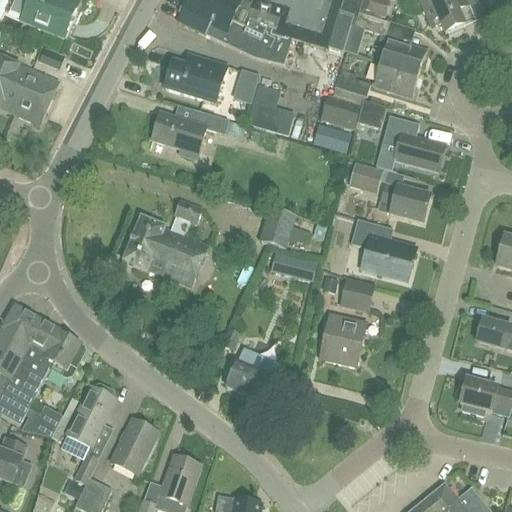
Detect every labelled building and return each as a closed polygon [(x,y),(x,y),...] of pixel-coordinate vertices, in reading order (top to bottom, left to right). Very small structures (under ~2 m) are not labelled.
[(15,0),(16,1),(16,2),(17,4),(17,5),(18,6),(20,7),(28,10),(22,24),(66,43),(79,12),(60,4),(61,0),(15,0)] [(222,46),(256,61),(283,68),(291,42),(328,53),(328,51),(342,55),(353,18),(340,14),(343,0),(189,0),(178,26),(205,38),(222,46)] [(360,11),(359,16),(380,22),(381,20),(385,21),(390,4),(381,2),(381,0),(363,0),(360,11)] [(417,0),(419,3),(429,25),(438,21),(445,37),(464,28),(457,13),(468,8),(464,0),(417,0)] [(478,0),(487,20),(509,11),(504,0),(478,0)] [(381,37),(384,38),(388,24),(380,22),(359,16),(358,16),(354,29),(381,37)] [(425,58),(426,55),(388,43),(389,39),(384,38),(381,37),(377,51),(384,53),(380,66),(419,78),(422,67),(424,68),(427,59),(425,58)] [(65,59),(45,50),(39,63),(60,72),(65,59)] [(166,73),(162,85),(166,87),(164,92),(215,107),(226,69),(192,58),(188,70),(172,65),(169,74),(166,73)] [(0,59),(0,111),(8,114),(27,71),(0,59)] [(411,101),(419,78),(380,66),(373,89),(411,101)] [(27,71),(8,114),(39,128),(58,85),(27,71)] [(370,87),(354,82),(356,78),(340,74),(335,91),(366,100),(370,87)] [(236,98),(251,103),(258,80),(243,75),(236,98)] [(287,139),(294,116),(275,111),(280,95),(258,89),(246,127),(287,139)] [(320,124),(354,134),(361,109),(331,100),(328,99),(320,124)] [(380,132),(385,111),(362,104),(361,109),(357,126),(380,132)] [(151,144),(181,153),(180,158),(196,163),(205,132),(224,138),(228,124),(193,114),(190,126),(160,117),(151,144)] [(444,149),(415,141),(418,129),(390,121),(383,146),(398,150),(395,163),(437,175),(437,174),(444,150),(444,149)] [(355,167),(349,189),(359,191),(361,184),(378,189),(382,174),(355,167)] [(385,187),(380,206),(394,210),(392,218),(423,226),(430,199),(385,187)] [(208,249),(184,240),(190,225),(196,227),(202,213),(180,204),(174,219),(176,219),(170,234),(164,232),(165,230),(140,220),(122,264),(146,274),(147,273),(190,291),(208,249)] [(282,216),(273,249),(286,252),(287,250),(308,253),(312,240),(316,226),(282,216)] [(411,270),(412,271),(413,267),(412,267),(416,252),(383,243),(386,231),(357,223),(350,248),(366,252),(360,273),(391,281),(392,278),(408,282),(411,270)] [(511,240),(504,239),(496,269),(511,273),(511,240)] [(285,278),(312,285),(316,267),(290,260),(285,278)] [(260,280),(255,290),(262,293),(267,283),(260,280)] [(322,293),(335,296),(337,283),(324,281),(322,293)] [(374,289),(346,282),(340,310),(367,316),(374,289)] [(65,381),(71,379),(84,354),(83,349),(80,347),(59,335),(60,333),(14,308),(1,331),(0,333),(0,377),(10,383),(0,399),(0,417),(19,428),(50,372),(65,381)] [(355,372),(366,326),(329,317),(318,363),(320,363),(354,371),(355,372)] [(482,323),(476,346),(506,354),(506,353),(511,354),(511,330),(511,331),(482,323)] [(221,348),(232,353),(239,338),(228,333),(221,348)] [(232,376),(226,391),(263,407),(263,406),(273,410),(277,401),(280,403),(287,387),(274,381),(274,380),(272,380),(278,367),(243,352),(238,365),(233,363),(228,374),(232,376)] [(466,382),(459,407),(464,409),(462,414),(482,419),(483,414),(491,416),(507,420),(510,411),(511,403),(511,395),(497,391),(466,382)] [(112,395),(98,388),(96,390),(94,392),(90,390),(67,439),(91,451),(115,403),(111,401),(112,398),(112,395)] [(158,437),(159,436),(131,422),(111,464),(110,464),(110,465),(137,479),(138,478),(137,478),(158,437)] [(0,454),(0,481),(11,487),(26,450),(5,442),(0,454)] [(86,488),(89,481),(98,463),(87,458),(75,483),(86,488)] [(155,511),(185,511),(187,509),(201,469),(173,459),(159,499),(155,509),(157,509),(156,511),(155,511)] [(89,481),(86,488),(75,510),(79,511),(102,511),(112,493),(89,481)] [(486,511),(471,492),(457,503),(444,487),(412,511),(486,511)] [(261,511),(262,508),(218,500),(215,511),(261,511)]
